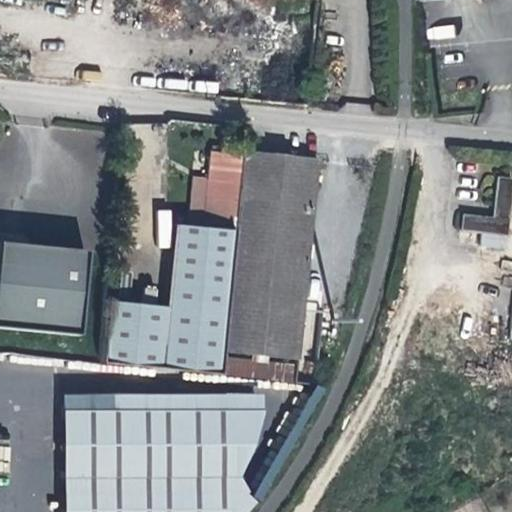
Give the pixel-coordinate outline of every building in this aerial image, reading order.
[(232,224),(242,152),(208,151),(203,201),(202,221),(232,224)] [(221,350),(295,358),(309,228),(316,159),(242,152),(221,350)] [(511,182),(511,177),(495,176),(492,198),(489,217),(462,214),(461,227),(506,232),(511,182)] [(96,362),(216,374),(218,356),(231,230),(171,224),(162,307),(103,301),(96,362)] [(83,247),(0,238),(0,323),(75,331),(83,247)] [(314,365),(218,356),(216,374),(312,384),(314,365)] [(261,476),(261,394),(65,394),(64,511),(237,511),(252,505),(283,467),(255,481),(255,465),(261,476)]
